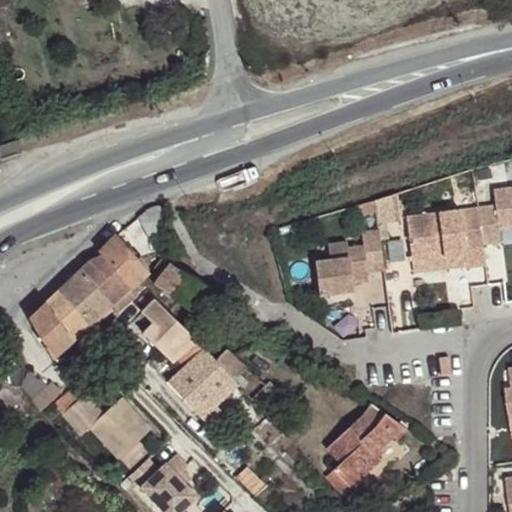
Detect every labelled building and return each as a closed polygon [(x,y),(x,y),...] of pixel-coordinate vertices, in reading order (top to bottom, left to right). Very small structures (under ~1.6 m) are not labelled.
[(15,142),(0,146),(0,159),(18,154),(15,142)] [(499,230),(511,228),(511,190),(495,192),(499,230)] [(162,236),(163,223),(163,205),(152,207),(139,216),(148,236),(162,236)] [(486,265),(478,209),(407,217),(413,261),(465,255),(466,268),(486,265)] [(385,271),(380,232),(363,235),(364,247),(349,248),(348,241),(329,243),(331,260),(317,261),(322,295),(355,291),(354,282),(369,280),(368,274),(385,271)] [(149,274),(117,235),(100,253),(132,288),(149,274)] [(132,288),(100,253),(82,269),(113,305),(132,288)] [(415,274),(466,268),(465,255),(413,261),(415,274)] [(216,296),(163,257),(156,264),(164,271),(155,284),(201,317),(216,296)] [(47,304),(73,340),(113,305),(82,269),(47,304)] [(148,306),(144,310),(153,322),(158,327),(147,337),(158,348),(173,363),(176,359),(196,341),(156,299),(148,306)] [(47,304),(30,319),(53,358),(73,340),(47,304)] [(158,327),(153,322),(141,333),(147,337),(158,327)] [(169,382),(208,426),(223,412),(218,407),(214,402),(235,383),(234,382),(215,361),(196,341),(176,359),(184,369),(169,382)] [(234,382),(240,374),(246,368),(226,350),(215,361),(234,382)] [(450,358),(440,359),(442,376),(452,374),(450,358)] [(240,388),(241,388),(246,381),(240,374),(234,382),(235,383),(240,388)] [(82,400),(63,416),(81,436),(90,428),(120,459),(138,442),(151,430),(122,398),(105,414),(97,404),(114,389),(105,379),(82,400)] [(53,382),(35,401),(35,403),(42,413),(62,392),(53,382)] [(269,382),(251,400),(269,418),(286,401),(269,382)] [(218,407),(240,388),(235,383),(214,402),(218,407)] [(72,390),(54,407),(63,416),(82,400),(72,390)] [(350,488),(366,473),(381,459),(375,453),(393,437),(397,440),(406,430),(370,405),(364,414),(327,448),(340,463),(332,470),(350,488)] [(138,442),(120,459),(130,469),(148,453),(138,442)] [(179,458),(145,492),(164,511),(188,511),(200,501),(189,488),(180,479),(185,474),(190,470),(179,458)] [(325,477),(350,503),(374,481),(366,473),(350,488),(332,470),(325,477)] [(185,474),(180,479),(189,488),(194,483),(185,474)]
